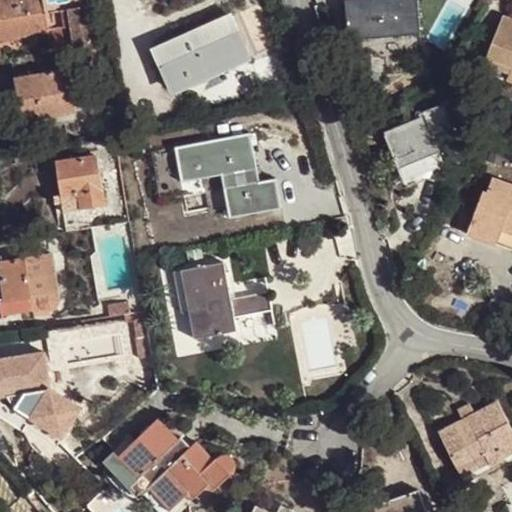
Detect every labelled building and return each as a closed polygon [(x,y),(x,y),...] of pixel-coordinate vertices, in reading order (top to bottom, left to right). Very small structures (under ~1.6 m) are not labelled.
[(0,0),(0,40),(30,36),(30,34),(48,31),(43,0),(0,0)] [(344,0),(348,39),(371,37),(419,33),(416,0),(344,0)] [(69,10),(61,12),(64,26),(72,25),(69,10)] [(223,18),(243,61),(250,58),(230,15),(223,18)] [(511,20),(502,17),(485,58),(511,69),(511,20)] [(217,73),(243,61),(223,18),(153,49),(169,87),(214,67),(217,73)] [(70,28),(48,31),(51,52),(95,45),(93,30),(71,34),(70,28)] [(372,48),(371,37),(348,39),(348,50),(372,48)] [(511,69),(485,58),(481,69),(511,81),(511,69)] [(217,73),(214,67),(169,87),(172,93),(217,73)] [(20,77),(26,117),(75,109),(69,70),(20,77)] [(26,117),(20,77),(14,78),(22,128),(77,119),(75,109),(26,117)] [(426,119),(385,136),(399,171),(440,154),(434,138),(454,130),(443,104),(423,112),(426,119)] [(249,130),(175,143),(182,180),(220,173),(228,215),(279,206),(274,176),(257,179),(249,130)] [(158,180),(176,180),(177,149),(159,148),(158,180)] [(447,171),(440,154),(399,171),(406,188),(447,171)] [(61,207),(62,212),(104,206),(97,157),(56,162),(60,195),(53,195),(55,208),(61,207)] [(482,191),(466,234),(495,245),(495,244),(501,229),(511,233),(511,186),(492,178),(486,193),(482,191)] [(511,250),(511,233),(501,229),(495,244),(511,250)] [(59,299),(59,297),(52,253),(0,262),(0,264),(6,302),(32,297),(34,310),(43,308),(47,310),(53,310),(55,308),(58,304),(59,299)] [(223,262),(181,270),(195,339),(236,331),(233,318),(272,311),(268,292),(230,299),(223,262)] [(32,297),(6,302),(0,264),(0,299),(3,315),(34,310),(32,297)] [(129,302),(107,305),(109,317),(125,314),(130,313),(129,302)] [(152,355),(144,311),(130,313),(125,314),(127,321),(133,320),(140,358),(152,355)] [(44,353),(0,359),(0,397),(2,397),(4,408),(0,408),(0,409),(26,426),(56,446),(80,408),(49,389),(44,353)] [(2,397),(0,397),(0,416),(22,432),(26,426),(0,409),(0,408),(4,408),(2,397)] [(511,445),(511,432),(495,402),(473,414),(461,421),(437,434),(456,469),(484,454),(491,467),(505,459),(501,452),(511,445)] [(456,411),(461,421),(473,414),(468,405),(456,411)] [(158,420),(119,457),(114,462),(162,511),(181,511),(209,485),(214,491),(232,473),(235,470),(235,464),(234,460),(231,457),(229,456),(224,455),(217,457),(214,460),(197,442),(188,450),(158,420)] [(491,467),(484,454),(456,469),(466,486),(511,461),(511,445),(501,452),(505,459),(491,467)] [(424,511),(417,490),(371,506),(373,511),(424,511)]
